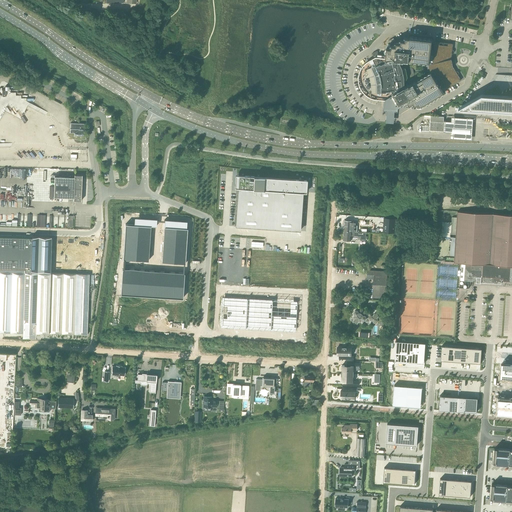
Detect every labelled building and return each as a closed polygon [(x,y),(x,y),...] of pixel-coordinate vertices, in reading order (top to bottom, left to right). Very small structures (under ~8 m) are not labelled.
[(373,58),(370,60),(371,64),(374,63),(375,65),(371,67),(375,75),(377,83),(377,84),(377,93),(382,93),(382,92),(387,92),(387,91),(391,91),(393,95),(385,100),(383,100),(385,100),(384,110),(389,111),(388,113),(391,113),(393,113),(393,111),(398,111),(398,108),(404,104),(408,102),(410,105),(413,102),(415,105),(417,104),(419,103),(420,105),(424,104),(424,103),(443,92),(437,81),(432,73),(410,86),(409,85),(405,87),(405,86),(404,81),(406,80),(408,77),(407,75),(406,71),(406,68),(403,66),(401,66),(399,61),(399,60),(404,60),(404,59),(429,62),(430,62),(430,59),(431,54),(431,52),(431,48),(432,40),(410,38),(409,38),(405,37),(405,40),(403,40),(401,40),(400,43),(396,42),(396,45),(391,45),(391,48),(387,48),(386,55),(378,54),(377,57),(376,57),(373,58)] [(429,66),(427,66),(428,70),(430,70),(430,71),(432,73),(437,81),(440,80),(445,90),(446,89),(445,89),(449,87),(453,85),(453,84),(456,82),(457,83),(457,82),(460,80),(461,80),(458,75),(455,71),(456,71),(453,66),(451,59),(452,59),(451,59),(452,54),(451,54),(452,49),(453,49),(453,44),(452,43),(452,44),(448,44),(448,43),(448,44),(444,43),(440,43),(440,42),(439,42),(439,43),(435,42),(434,53),(431,52),(431,54),(430,59),(430,62),(429,62),(429,65),(429,66)] [(28,105),(29,102),(26,101),(26,98),(21,98),(21,95),(16,95),(16,92),(11,92),(10,90),(9,90),(9,86),(5,86),(5,90),(2,90),(2,95),(0,94),(0,118),(8,104),(11,108),(13,106),(16,111),(18,109),(21,114),(24,112),(28,105)] [(511,96),(482,94),(458,108),(511,110),(511,96)] [(388,113),(387,112),(386,118),(386,123),(393,124),(394,118),(394,113),(393,113),(391,113),(388,113)] [(431,118),(430,130),(444,131),(445,122),(444,122),(444,119),(444,116),(431,116),(431,118)] [(450,122),(445,122),(444,131),(444,132),(451,132),(450,139),(469,140),(471,119),(451,117),(450,122)] [(85,133),(85,123),(84,123),(71,123),(70,132),(68,134),(70,135),(71,136),(73,137),(76,138),(78,138),(79,139),(82,139),(83,138),(84,138),(85,138),(85,135),(85,133)] [(238,188),(235,226),(300,231),(303,191),(306,191),(307,178),(253,175),(235,173),(235,180),(234,187),(238,188)] [(55,176),(54,188),(50,187),(50,196),(54,197),(74,198),(74,201),(79,201),(81,201),(82,175),(74,175),(74,177),(55,176)] [(451,237),(450,255),(455,255),(455,258),(454,262),(462,263),(460,280),(473,281),(475,282),(476,282),(501,284),(502,279),(503,279),(503,280),(510,281),(511,281),(511,215),(458,212),(457,217),(452,217),(451,234),(456,235),(456,236),(456,237),(451,237)] [(125,224),(123,259),(148,261),(151,226),(156,227),(157,219),(137,218),(136,225),(125,224)] [(384,218),(383,233),(395,233),(395,219),(384,218)] [(165,220),(162,262),(185,264),(185,261),(181,260),(183,228),(187,229),(187,231),(188,228),(185,228),(185,221),(165,220)] [(344,231),(343,240),(344,240),(344,241),(347,241),(347,240),(351,240),(351,236),(361,236),(360,240),(366,240),(367,240),(368,236),(366,236),(366,232),(357,231),(357,226),(356,225),(356,221),(345,220),(344,231)] [(0,331),(87,335),(89,274),(99,275),(100,238),(0,234),(0,331)] [(122,269),(121,294),(183,299),(185,273),(122,269)] [(367,279),(373,279),(373,292),(372,293),(372,298),(386,298),(386,294),(386,292),(388,271),(370,270),(367,270),(367,279)] [(220,327),(245,328),(270,330),(295,331),(297,301),(272,300),(247,298),(222,297),(221,312),(220,327)] [(376,323),(378,321),(377,319),(378,316),(377,314),(374,314),(373,316),(370,316),(369,314),(367,313),(365,311),(363,311),(362,309),(359,308),(358,311),(355,310),(354,313),(355,315),(353,317),(354,319),(353,322),(354,324),(357,324),(358,322),(361,322),(362,320),(365,320),(366,318),(369,318),(370,320),(373,321),(374,323),(376,323)] [(397,343),(396,363),(407,364),(409,344),(397,343)] [(337,347),(337,355),(339,355),(339,359),(354,360),(354,356),(352,355),(352,348),(347,348),(347,347),(342,347),(342,348),(337,347)] [(341,365),(341,373),(353,373),(353,366),(359,366),(359,362),(347,362),(347,366),(341,365)] [(511,363),(502,363),(501,377),(511,378),(511,363)] [(116,366),(112,366),(112,375),(116,375),(116,376),(120,376),(120,375),(125,375),(125,367),(121,367),(121,366),(116,365),(116,366)] [(137,373),(137,380),(141,380),(150,381),(150,391),(155,392),(156,379),(156,374),(151,373),(141,373),(141,374),(137,373)] [(341,373),(341,381),(347,381),(346,385),(359,385),(359,381),(353,381),(353,373),(341,373)] [(302,375),(302,378),(305,378),(304,382),(305,382),(304,385),(310,386),(310,382),(313,382),(313,381),(314,381),(314,379),(313,378),(313,375),(305,375),(302,375)] [(256,379),(255,390),(256,390),(256,385),(257,385),(260,385),(260,390),(269,390),(269,391),(274,392),(275,386),(275,385),(273,385),(273,379),(262,378),(262,379),(256,379)] [(163,382),(162,391),(163,391),(163,389),(166,389),(169,389),(169,394),(170,394),(172,394),(172,396),(177,396),(177,391),(179,391),(180,383),(181,383),(181,382),(174,382),(174,383),(172,383),(168,382),(163,382)] [(227,385),(227,393),(232,394),(232,396),(233,396),(239,397),(239,395),(248,395),(248,398),(249,389),(245,389),(245,386),(240,386),(240,385),(236,385),(235,384),(235,385),(232,384),(232,385),(227,385)] [(401,386),(394,385),(393,405),(399,406),(401,386)] [(408,386),(401,386),(399,406),(406,406),(407,399),(408,386)] [(341,398),(346,398),(346,399),(350,399),(355,399),(355,398),(355,391),(356,391),(356,387),(361,387),(342,387),(342,389),(342,390),(341,390),(341,391),(341,398)] [(211,397),(204,396),(204,407),(211,407),(211,406),(218,407),(218,408),(223,408),(223,398),(218,398),(211,398),(212,397),(211,397)] [(440,396),(439,410),(458,411),(459,397),(440,396)] [(459,397),(458,411),(477,413),(478,398),(459,397)] [(59,398),(58,407),(73,408),(73,399),(59,398)] [(31,401),(31,405),(36,405),(36,409),(39,409),(39,412),(49,412),(50,408),(55,409),(56,401),(48,401),(48,400),(45,399),(41,399),(38,399),(38,402),(31,401)] [(511,399),(499,399),(498,413),(511,414),(511,399)] [(108,418),(115,419),(115,409),(96,408),(96,416),(108,416),(108,418)] [(81,420),(92,421),(92,415),(87,415),(87,411),(82,410),(81,420)] [(387,423),(386,443),(417,446),(419,426),(387,423)] [(342,427),(342,433),(343,433),(343,436),(348,437),(348,433),(351,433),(351,430),(357,430),(357,424),(351,424),(351,425),(345,425),(345,427),(342,427)] [(358,438),(356,456),(364,457),(365,439),(358,438)] [(475,441),(437,438),(436,452),(474,455),(475,441)] [(494,462),(502,463),(502,464),(506,465),(506,463),(511,463),(511,449),(495,448),(494,462)] [(340,467),(340,476),(352,476),(352,471),(354,471),(354,468),(360,468),(360,461),(349,460),(349,464),(344,464),(344,468),(340,467)] [(511,485),(492,484),(491,498),(499,499),(499,500),(504,501),(504,499),(511,500),(511,485)] [(348,507),(349,499),(336,498),(335,507),(338,507),(338,510),(339,510),(339,509),(339,507),(344,507),(344,510),(345,510),(345,507),(348,507)] [(352,507),(352,511),(365,511),(366,502),(357,502),(357,505),(357,507),(352,507)]
